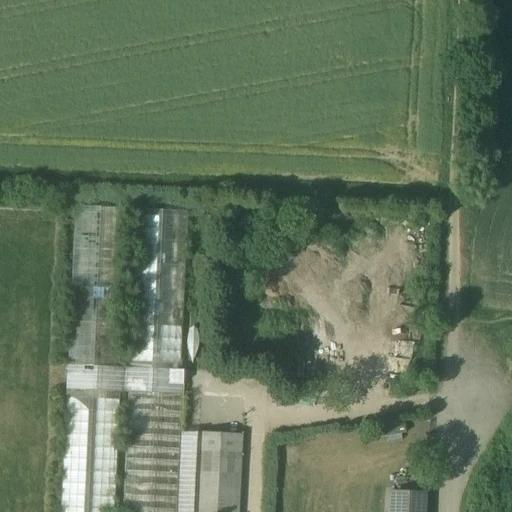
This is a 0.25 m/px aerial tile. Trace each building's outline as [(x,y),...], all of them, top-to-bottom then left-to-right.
[(129,361),(119,360),(126,209),(74,206),(60,511),(176,511),(180,433),(182,395),(183,395),(184,371),(181,370),(188,212),(136,209),(129,361)] [(404,424),(380,429),(382,440),(406,436),(404,424)] [(198,433),(180,433),(176,511),(194,511),(196,472),(240,474),(241,453),(197,452),(198,433)] [(242,435),(198,433),(197,452),(241,453),(242,435)] [(238,511),(240,474),(196,472),(194,511),(238,511)] [(423,511),(424,495),(407,494),(406,497),(405,511),(423,511)] [(405,511),(406,497),(393,496),(392,511),(405,511)]
